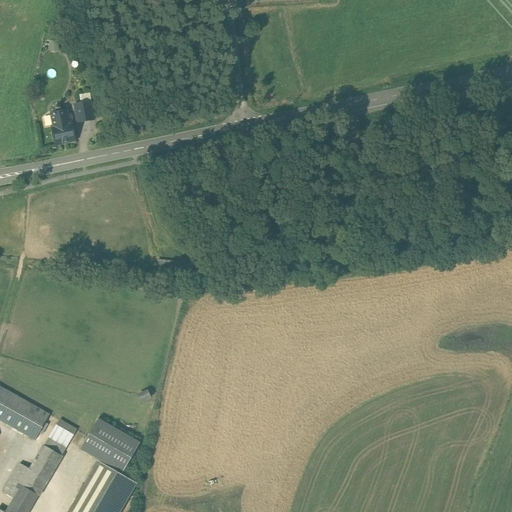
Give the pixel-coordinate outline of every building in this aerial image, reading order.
[(50,50),(59,50),(59,41),(50,40),(50,50)] [(92,101),(74,105),(77,123),(96,120),(92,101)] [(66,111),(50,115),(53,127),(52,127),(55,144),(74,140),(70,123),(69,123),(66,111)] [(49,415),(0,386),(0,420),(35,440),(49,415)] [(142,402),(152,397),(149,389),(138,394),(142,402)] [(139,443),(99,421),(83,451),(123,473),(139,443)] [(81,437),(77,445),(81,447),(85,439),(81,437)] [(98,463),(69,511),(117,511),(123,503),(134,484),(119,475),(120,472),(115,469),(113,472),(98,463)] [(27,511),(38,495),(21,485),(5,511),(27,511)]
